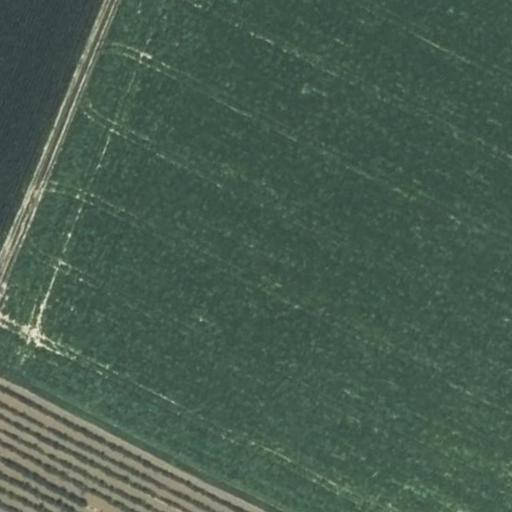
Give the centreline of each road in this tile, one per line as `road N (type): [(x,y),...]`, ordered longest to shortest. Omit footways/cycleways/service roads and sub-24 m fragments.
road 1 (track): [(112,0),(0,274)]
road 2 (track): [(263,511),(0,377)]
